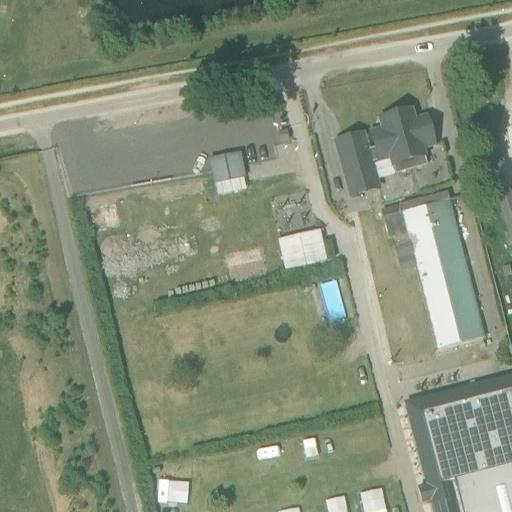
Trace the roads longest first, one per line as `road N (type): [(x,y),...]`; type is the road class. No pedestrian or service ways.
road 1 (unclassified): [(0,127),(511,31)]
road 2 (unknown): [(295,71),(316,186),(345,233),(415,511)]
